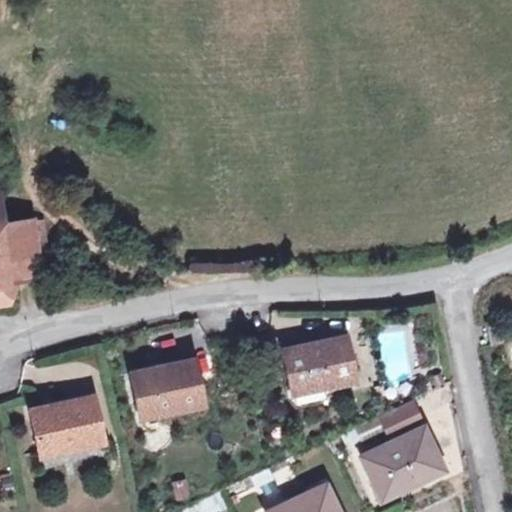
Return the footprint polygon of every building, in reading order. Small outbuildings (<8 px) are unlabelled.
[(0,300),(13,299),(11,284),(8,258),(39,254),(33,218),(3,222),(0,201),(0,300)] [(43,279),(39,254),(8,258),(11,284),(43,279)] [(490,346),(503,344),(499,321),(486,324),(490,346)] [(346,336),(283,349),(292,388),(324,381),(325,386),(355,380),(346,336)] [(194,361),(132,374),(140,413),(173,406),(174,411),(204,405),(194,361)] [(324,381),(292,388),(296,408),(328,400),(325,386),(324,381)] [(94,397),(31,410),(39,450),(73,443),(74,448),(103,442),(94,397)] [(395,430),(407,424),(400,409),(388,415),(395,430)] [(422,429),(362,457),(379,494),(410,480),(412,484),(442,470),(422,429)] [(269,474),(258,479),(265,495),(277,490),(269,474)] [(338,511),(326,485),(269,511),(338,511)] [(200,511),(196,503),(177,511),(200,511)]
